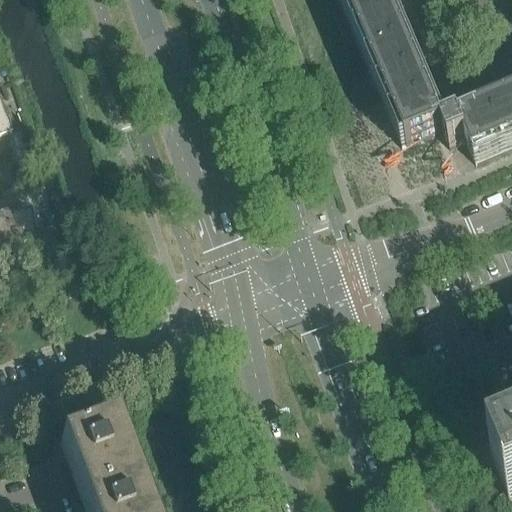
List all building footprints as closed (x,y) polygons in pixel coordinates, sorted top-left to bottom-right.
[(337,0),(402,152),(406,150),(407,151),(437,138),(443,136),(450,153),(466,146),(474,164),(476,168),(511,153),(511,99),(469,118),(466,113),(466,112),(465,111),(465,110),(464,110),(463,110),(463,109),(462,109),(461,109),(460,109),(459,109),(458,109),(458,110),(457,110),(457,111),(456,111),(456,112),(455,112),(455,113),(455,114),(455,115),(455,116),(455,117),(456,119),(444,124),(439,126),(433,111),(437,109),(436,105),(435,104),(431,94),(428,87),(424,77),(423,76),(419,66),(417,60),(412,50),(412,49),(408,39),(400,21),(396,11),(391,0),(337,0)] [(0,102),(0,268),(24,260),(21,251),(37,245),(31,211),(0,217),(0,139),(11,135),(7,123),(0,102)] [(67,259),(52,265),(57,280),(73,274),(67,259)] [(511,294),(496,301),(507,326),(511,323),(511,294)] [(109,431),(59,449),(82,509),(131,490),(109,431)] [(511,457),(498,463),(511,496),(511,457)] [(139,511),(131,490),(82,509),(82,511),(139,511)]
